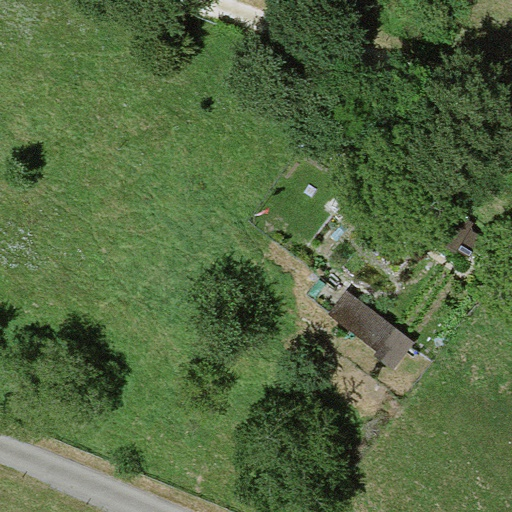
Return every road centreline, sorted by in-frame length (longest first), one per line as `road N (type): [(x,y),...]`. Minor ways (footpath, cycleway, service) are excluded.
road 1 (track): [(511,118),(210,0)]
road 2 (track): [(0,454),(121,511)]
